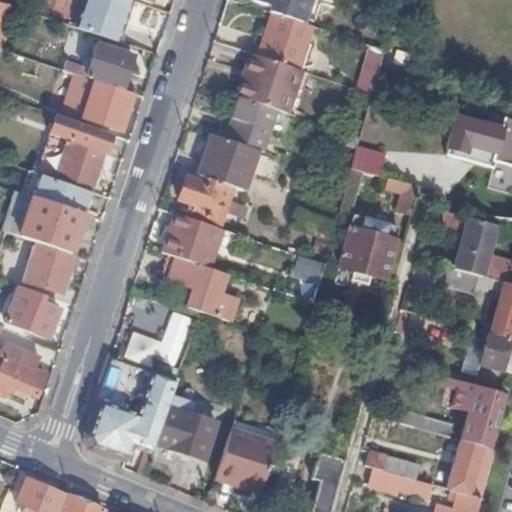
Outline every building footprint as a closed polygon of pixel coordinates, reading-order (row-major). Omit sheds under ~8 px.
[(83,0),(73,31),(117,45),(132,4),(119,0),(83,0)] [(280,19),(300,26),(309,0),(252,0),(251,3),(273,10),(271,16),(280,19)] [(312,30),(313,30),(321,7),(323,0),(309,0),(300,26),(312,30)] [(336,11),(339,0),(323,0),(321,7),(336,11)] [(0,5),(0,51),(2,52),(16,11),(0,5)] [(257,59),(298,73),(312,30),(300,26),(280,19),(272,42),(264,40),(257,59)] [(64,73),(78,78),(86,81),(88,77),(123,89),(134,58),(97,46),(95,54),(90,53),(84,70),(67,63),(64,73)] [(288,116),(301,74),(298,73),(257,59),(251,57),(242,83),(238,81),(232,98),(237,100),(278,113),(288,116)] [(372,98),(375,85),(379,70),(367,67),(360,94),(372,98)] [(64,73),(52,69),(48,82),(56,85),(55,88),(72,94),(78,78),(64,73)] [(121,134),(133,97),(122,93),(96,84),(83,121),(121,134)] [(265,156),(278,113),(237,100),(224,142),(254,152),(265,156)] [(111,135),(54,117),(48,137),(68,143),(54,183),(89,195),(102,154),(104,155),(111,135)] [(511,122),(504,120),(501,131),(456,119),(447,151),(449,151),(447,158),(492,170),(493,163),(511,169),(511,122)] [(357,150),(360,140),(325,128),(322,139),(357,150)] [(210,138),(204,135),(190,176),(196,178),(210,138)] [(68,143),(48,137),(35,177),(54,183),(68,143)] [(241,193),(254,152),(224,142),(210,138),(196,178),(199,180),(233,190),(241,193)] [(357,150),(351,172),(380,180),(385,158),(357,150)] [(511,176),(511,169),(493,163),(492,170),(511,176)] [(35,177),(28,174),(20,195),(85,217),(92,196),(89,195),(54,183),(35,177)] [(221,227),(233,190),(199,180),(197,186),(186,183),(180,203),(195,209),(192,218),(221,227)] [(410,218),(414,206),(418,191),(389,183),(386,194),(401,198),(397,214),(410,218)] [(357,194),(346,191),(339,219),(349,221),(357,194)] [(18,194),(5,233),(8,234),(72,256),(85,217),(20,195),(18,194)] [(310,216),(334,223),(338,210),(314,203),(310,216)] [(321,237),(329,240),(334,223),(310,216),(310,217),(296,213),(291,226),(321,237)] [(487,257),(496,228),(443,214),(438,231),(461,238),(452,272),(505,286),(511,264),(487,257)] [(177,261),(210,272),(222,233),(174,217),(171,228),(168,236),(162,256),(169,258),(177,261)] [(354,219),(351,231),(363,234),(365,229),(376,232),(378,226),(354,219)] [(398,265),(400,258),(403,245),(396,242),(399,232),(378,226),(376,232),(365,229),(363,234),(351,231),(340,269),(385,281),(390,263),(398,265)] [(325,266),(326,267),(332,241),(329,240),(321,237),(314,263),(325,266)] [(63,295),(73,258),(37,246),(25,283),(63,295)] [(177,261),(169,258),(161,280),(169,282),(177,261)] [(315,300),(325,266),(314,263),(302,259),(292,292),(315,300)] [(219,298),(225,277),(210,272),(177,261),(169,282),(193,291),(187,310),(229,325),(235,303),(219,298)] [(511,342),(511,287),(505,286),(452,272),(449,271),(445,289),(473,297),(474,291),(487,295),(488,291),(492,292),(499,294),(488,336),(511,342)] [(41,305),(43,299),(20,290),(6,325),(48,342),(59,312),(46,307),(41,305)] [(480,334),(488,336),(499,294),(492,292),(480,334)] [(167,311),(163,331),(183,336),(187,315),(167,311)] [(150,367),(159,341),(129,332),(121,358),(150,367)] [(511,375),(511,342),(488,336),(483,355),(467,351),(461,376),(476,380),(479,368),(501,374),(502,373),(511,375)] [(176,362),(181,342),(163,338),(158,357),(176,362)] [(24,368),(29,355),(6,345),(0,357),(0,370),(0,371),(0,393),(10,399),(14,390),(36,400),(46,378),(24,368)] [(132,449),(148,454),(173,382),(111,360),(96,403),(100,405),(88,439),(91,448),(128,460),(132,449)] [(505,412),(509,397),(441,379),(434,405),(470,414),(462,442),(484,449),(495,451),(499,433),(488,430),(494,409),(505,412)] [(173,382),(148,454),(150,455),(154,445),(171,398),(176,383),(173,382)] [(510,396),(511,389),(502,387),(500,393),(510,396)] [(171,398),(154,445),(205,462),(218,425),(191,416),(194,406),(171,398)] [(403,414),(400,426),(450,439),(453,427),(403,414)] [(256,441),(260,429),(236,421),(232,433),(256,441)] [(262,490),(279,436),(260,429),(256,441),(232,433),(217,475),(244,484),(262,490)] [(484,449),(462,442),(449,491),(453,492),(470,497),(484,449)] [(412,465),(362,452),(358,466),(368,468),(408,479),(412,465)] [(331,511),(331,510),(345,462),(320,455),(313,481),(322,484),(313,511),(331,511)] [(433,487),(408,479),(368,468),(364,485),(398,495),(399,489),(430,498),(433,487)] [(241,489),(244,484),(217,475),(216,480),(241,489)] [(22,492),(16,507),(25,511),(23,511),(57,511),(60,507),(22,492)] [(478,511),(481,500),(470,497),(453,492),(450,502),(457,503),(454,511),(451,511),(442,509),(438,511),(478,511)] [(92,511),(64,501),(59,511),(92,511)]
